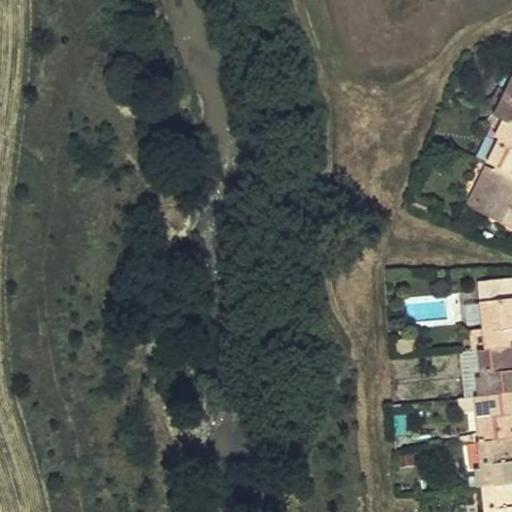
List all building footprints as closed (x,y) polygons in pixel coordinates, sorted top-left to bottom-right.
[(508,124),(511,126),(511,83),(505,96),(493,118),(508,124)] [(499,92),(487,114),(493,118),(505,96),(499,92)] [(511,126),(508,124),(487,165),(496,169),(511,176),(511,126)] [(511,176),(496,169),(474,212),(511,230),(511,176)] [(511,300),(479,305),(481,325),(484,352),(511,349),(511,300)] [(481,325),(473,326),(476,353),(484,352),(481,325)] [(511,349),(484,352),(476,353),(456,355),(460,400),(485,397),(511,394),(511,349)] [(511,394),(485,397),(486,412),(489,442),(511,439),(511,394)] [(485,397),(460,400),(455,401),(457,415),(486,412),(485,397)] [(511,439),(489,442),(481,443),(486,488),(511,485),(511,439)] [(511,511),(511,485),(486,488),(488,511),(511,511)]
